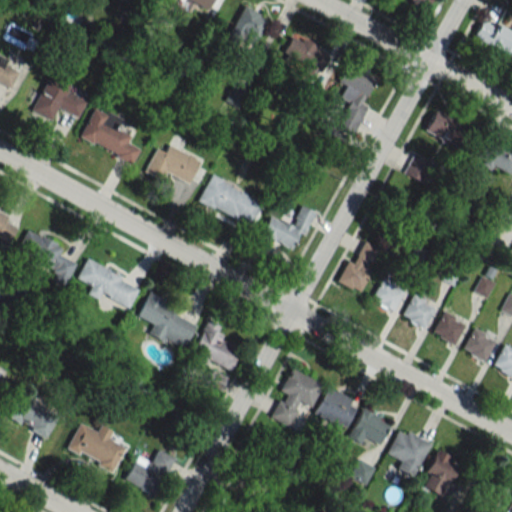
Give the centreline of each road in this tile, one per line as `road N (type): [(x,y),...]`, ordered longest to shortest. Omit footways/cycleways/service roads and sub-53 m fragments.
road 1 (residential): [(0,151),(511,433)]
road 2 (residential): [(179,511),(460,0)]
road 3 (residential): [(318,0),(511,108)]
